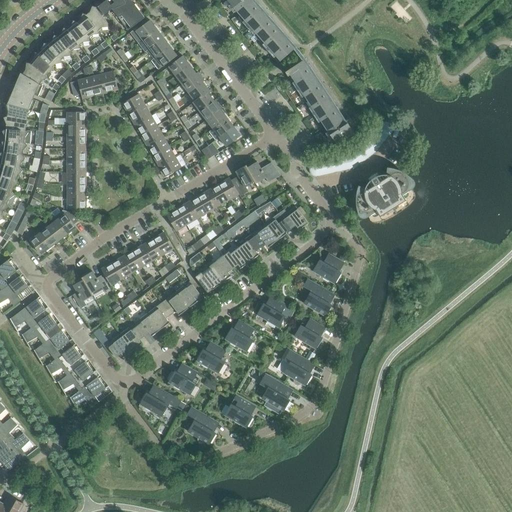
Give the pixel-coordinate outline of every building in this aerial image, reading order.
[(95,7),(97,9),(102,16),(111,9),(118,17),(119,17),(127,28),(126,29),(126,30),(127,29),(128,30),(130,28),(130,27),(132,25),(134,23),(135,22),(135,21),(135,20),(135,19),(136,17),(139,21),(145,17),(135,3),(134,4),(130,0),(106,0),(105,1),(105,0),(95,7)] [(294,49),(250,0),(226,0),(240,15),(238,17),(278,63),(294,49)] [(98,31),(98,30),(102,27),(108,27),(108,23),(102,16),(97,9),(95,7),(92,6),(89,13),(86,15),(98,31)] [(98,34),(98,30),(98,31),(86,15),(82,13),(79,20),(77,22),(77,23),(88,38),(92,35),(98,34)] [(89,41),(88,38),(77,23),(77,22),(76,22),(73,20),(70,28),(67,30),(79,45),(83,42),(89,41)] [(139,43),(142,40),(157,29),(150,20),(132,34),(139,43)] [(79,45),(67,30),(67,29),(63,28),(60,35),(58,37),(69,52),(73,49),(79,48),(79,45)] [(157,29),(142,40),(139,43),(145,51),(147,50),(149,48),(149,49),(163,38),(157,29)] [(70,56),(69,52),(58,37),(57,36),(54,35),(51,43),(48,45),(60,59),(64,57),(70,56)] [(154,59),(155,57),(170,46),(163,38),(149,49),(149,48),(147,50),(154,59)] [(41,51),(39,54),(38,54),(52,67),(53,67),(55,64),(61,63),(60,59),(48,45),(47,44),(44,43),(41,51)] [(159,69),(162,66),(177,55),(170,46),(155,57),(154,59),(152,60),(159,69)] [(104,52),(108,58),(113,53),(109,48),(104,52)] [(52,67),(38,54),(39,54),(38,53),(34,52),(32,61),(30,63),(30,64),(45,75),(46,75),(48,72),(54,70),(53,67),(52,67)] [(101,63),(108,58),(104,52),(97,58),(101,63)] [(183,56),(168,67),(175,76),(189,65),(183,56)] [(345,124),(339,116),(302,60),(285,72),(288,76),(290,74),(291,75),(288,77),(322,128),(324,126),(336,144),(354,133),(347,123),(345,124)] [(46,75),(45,75),(30,64),(30,63),(26,62),(25,71),(23,74),(39,84),(41,81),(41,80),(47,78),(46,75)] [(196,73),(189,65),(175,76),(182,84),(196,73)] [(113,71),(101,74),(106,93),(118,90),(113,71)] [(182,84),(188,93),(203,82),(204,81),(198,72),(196,73),(182,84)] [(39,84),(23,74),(20,73),(19,76),(18,75),(15,81),(17,82),(16,83),(17,86),(15,92),(12,93),(11,95),(10,94),(7,100),(9,100),(7,103),(32,110),(42,86),(39,84)] [(94,96),(106,93),(101,74),(89,77),(94,96)] [(82,99),(94,96),(89,77),(77,80),(82,99)] [(188,93),(194,101),(195,101),(207,92),(208,92),(209,91),(203,82),(188,93)] [(51,102),(55,94),(50,91),(48,94),(48,93),(45,99),(51,102)] [(194,101),(192,102),(199,111),(214,100),(208,92),(207,92),(195,101),(194,101)] [(145,104),(138,94),(122,103),(128,114),(145,104)] [(215,99),(214,100),(199,111),(206,120),(220,109),(222,108),(215,99)] [(8,116),(27,120),(27,119),(27,116),(27,115),(32,111),(32,110),(7,103),(7,104),(6,104),(8,113),(8,116)] [(151,115),(145,104),(128,114),(134,124),(151,115)] [(220,109),(206,120),(212,129),(227,118),(220,109)] [(86,124),(86,112),(67,112),(67,124),(86,124)] [(157,125),(151,115),(134,124),(140,135),(157,125)] [(26,126),(25,126),(29,122),(27,119),(27,120),(8,116),(7,116),(3,117),(7,126),(6,129),(25,130),(26,126)] [(227,118),(212,129),(219,137),(233,126),(227,118)] [(86,136),(86,124),(67,124),(67,136),(86,136)] [(377,128),(386,135),(388,136),(391,132),(386,128),(381,124),(377,128)] [(163,136),(157,125),(140,135),(146,145),(163,136)] [(233,126),(219,137),(226,146),(240,135),(233,126)] [(388,136),(386,135),(377,128),(374,133),(384,141),(388,136)] [(30,130),(25,130),(6,129),(5,129),(2,131),(6,137),(5,140),(5,141),(24,143),(25,143),(29,143),(30,130)] [(381,145),(384,141),(374,133),(370,137),(381,145)] [(67,136),(67,148),(86,148),(86,136),(67,136)] [(169,146),(163,136),(146,145),(152,156),(169,146)] [(377,150),(381,145),(370,137),(367,142),(377,150)] [(25,143),(24,143),(5,141),(5,140),(4,140),(1,142),(4,149),(4,152),(22,156),(22,155),(23,150),(27,145),(25,143)] [(376,151),(377,150),(367,142),(362,145),(370,156),(376,151)] [(362,145),(358,149),(366,159),(370,156),(362,145)] [(175,156),(169,146),(152,156),(158,166),(175,156)] [(207,159),(214,155),(208,146),(201,150),(207,159)] [(86,160),(86,148),(67,148),(67,160),(86,160)] [(361,163),(366,159),(358,149),(353,152),(361,163)] [(22,155),(22,156),(4,152),(3,152),(0,152),(0,154),(2,160),(1,163),(1,164),(20,168),(21,162),(25,158),(22,155)] [(354,168),(361,163),(353,152),(349,155),(351,169),(354,168)] [(175,156),(158,166),(165,177),(176,170),(179,168),(181,167),(185,165),(179,154),(175,156)] [(348,156),(343,157),(346,170),(351,169),(349,155),(348,156)] [(340,171),(346,170),(343,157),(337,158),(340,171)] [(337,158),(332,159),(335,172),(340,171),(337,158)] [(332,159),(326,161),(329,173),(335,172),(332,159)] [(67,160),(67,172),(86,172),(86,160),(67,160)] [(247,167),(255,181),(254,181),(255,183),(265,177),(268,182),(273,179),(266,166),(261,168),(257,161),(247,167)] [(324,175),(329,173),(326,161),(321,162),(324,175)] [(315,163),(317,169),(318,176),(324,175),(321,162),(315,163)] [(0,174),(16,180),(18,174),(22,170),(20,168),(1,164),(1,163),(0,163),(0,174)] [(245,186),(254,181),(255,181),(247,167),(246,165),(235,171),(239,178),(235,181),(243,194),(248,191),(245,186)] [(412,187),(413,187),(413,186),(413,185),(414,185),(414,184),(414,183),(414,182),(413,181),(412,180),(410,178),(407,175),(404,173),(401,172),(397,170),(392,169),(388,168),(386,175),(386,174),(385,175),(389,176),(389,178),(381,184),(376,176),(371,179),(376,188),(374,189),(374,188),(368,192),(365,192),(366,188),(365,188),(359,186),(357,190),(357,194),(356,199),(356,201),(357,204),(357,206),(357,209),(358,212),(359,214),(359,215),(360,215),(360,216),(361,217),(362,217),(363,217),(364,217),(366,217),(366,216),(376,210),(380,216),(388,211),(386,209),(396,203),(398,205),(406,200),(402,194),(411,188),(412,187)] [(86,184),(86,172),(67,172),(67,184),(86,184)] [(16,180),(0,174),(0,187),(12,192),(14,187),(19,182),(16,180)] [(229,178),(218,184),(228,200),(239,194),(229,178)] [(67,184),(67,196),(86,196),(86,184),(67,184)] [(208,190),(218,206),(228,200),(218,184),(208,190)] [(0,200),(7,204),(11,206),(16,195),(14,195),(12,192),(0,187),(0,200)] [(218,206),(208,190),(198,196),(207,212),(218,206)] [(86,209),(86,196),(67,196),(67,209),(86,209)] [(187,202),(197,218),(207,212),(198,196),(187,202)] [(275,199),(271,202),(274,207),(275,209),(280,205),(275,199)] [(7,204),(0,200),(0,214),(1,215),(2,216),(4,217),(6,213),(3,211),(4,210),(9,207),(7,204)] [(197,218),(187,202),(177,208),(187,225),(197,218)] [(20,203),(17,209),(23,212),(26,205),(20,203)] [(290,228),(295,224),(299,230),(308,223),(303,216),(306,213),(301,206),(297,209),(296,206),(287,213),(284,209),(279,213),(286,223),(290,228)] [(177,208),(166,214),(176,231),(187,225),(177,208)] [(17,209),(11,221),(17,224),(23,212),(17,209)] [(63,210),(54,217),(56,220),(67,234),(76,227),(73,224),(78,221),(73,214),(66,211),(63,210)] [(286,223),(279,213),(265,224),(277,240),(286,233),(285,232),(290,228),(286,223)] [(244,226),(249,222),(245,217),(240,221),(244,226)] [(58,241),(67,234),(56,220),(47,227),(58,241)] [(11,221),(5,232),(6,233),(10,236),(13,231),(17,224),(11,221)] [(22,222),(17,232),(22,235),(27,224),(26,224),(22,222)] [(260,246),(265,242),(268,247),(277,240),(265,224),(251,234),(260,246)] [(50,247),(58,241),(47,227),(39,233),(50,247)] [(232,227),(227,231),(231,237),(235,234),(236,231),(235,230),(232,227)] [(212,230),(206,234),(210,239),(216,235),(212,230)] [(41,254),(50,247),(39,233),(38,231),(28,238),(41,254)] [(164,232),(153,238),(163,255),(173,248),(164,232)] [(204,244),(210,239),(206,234),(200,239),(204,244)] [(239,247),(249,261),(258,255),(255,250),(260,246),(251,234),(245,238),(247,241),(239,247)] [(218,238),(213,242),(216,246),(219,251),(223,248),(220,245),(222,244),(220,242),(224,238),(222,235),(218,238)] [(143,244),(152,261),(163,255),(153,238),(143,244)] [(132,250),(142,267),(152,261),(143,244),(132,250)] [(232,267),(237,263),(241,268),(249,261),(239,247),(230,254),(228,251),(223,255),(232,267)] [(122,256),(132,273),(142,267),(132,250),(122,256)] [(328,280),(334,283),(335,282),(336,281),(337,280),(338,279),(338,278),(339,277),(339,276),(339,275),(340,274),(340,272),(338,271),(344,262),(329,254),(325,260),(321,258),(313,271),(323,277),(322,278),(328,281),(328,280)] [(232,267),(223,255),(209,266),(211,269),(211,268),(222,282),(231,276),(227,271),(232,267)] [(122,256),(112,263),(121,279),(132,273),(122,256)] [(0,286),(2,289),(20,276),(23,274),(19,268),(16,270),(8,260),(0,265),(0,286)] [(110,285),(121,279),(112,263),(101,269),(110,285)] [(195,277),(201,284),(208,293),(222,282),(211,268),(211,269),(202,275),(201,273),(195,277)] [(82,277),(83,279),(92,295),(102,289),(103,292),(109,289),(101,275),(96,278),(92,271),(82,277)] [(171,273),(165,278),(169,283),(175,279),(171,273)] [(35,289),(31,284),(28,286),(20,276),(2,289),(0,290),(0,302),(9,298),(14,305),(35,289)] [(77,292),(73,295),(80,308),(86,305),(83,300),(92,295),(83,279),(73,285),(77,292)] [(310,293),(304,303),(314,309),(313,311),(318,314),(319,312),(325,316),(326,314),(327,313),(328,313),(328,312),(329,311),(329,310),(330,309),(330,307),(330,306),(331,305),(329,304),(334,295),(307,279),(302,289),(310,293)] [(190,281),(176,292),(188,308),(197,301),(193,297),(199,293),(190,281)] [(179,315),(188,308),(176,292),(167,298),(172,306),(167,309),(171,314),(176,310),(179,315)] [(258,312),(258,313),(257,314),(278,327),(286,313),(282,311),(285,305),(270,296),(265,305),(263,304),(262,305),(261,306),(260,307),(260,308),(259,309),(259,310),(258,311),(258,312)] [(26,320),(31,327),(49,314),(50,314),(52,312),(48,306),(45,308),(37,298),(10,319),(14,327),(26,320)] [(111,307),(115,312),(121,308),(117,303),(111,307)] [(166,318),(171,314),(167,309),(162,313),(157,306),(148,313),(160,329),(169,322),(166,318)] [(151,336),(160,329),(148,313),(134,323),(143,335),(148,331),(151,336)] [(31,327),(22,335),(26,343),(38,336),(43,343),(61,330),(62,330),(65,328),(60,322),(57,324),(50,314),(49,314),(31,327)] [(302,323),(294,336),(305,342),(304,343),(309,347),(310,345),(315,348),(316,347),(317,346),(318,345),(319,344),(320,343),(320,342),(320,341),(321,340),(321,339),(322,338),(320,336),(325,328),(310,319),(306,325),(302,323)] [(233,329),(231,328),(230,330),(229,330),(229,331),(228,332),(227,333),(227,334),(226,335),(226,336),(226,337),(225,339),(231,342),(230,343),(235,346),(236,345),(246,351),(254,338),(250,335),(254,329),(239,320),(233,329)] [(134,323),(120,334),(133,350),(142,343),(138,339),(143,335),(134,323)] [(95,332),(93,333),(96,337),(98,339),(103,335),(99,329),(95,332)] [(55,359),(73,345),(74,346),(77,344),(72,338),(69,340),(62,330),(61,330),(43,343),(34,350),(38,358),(50,352),(55,359)] [(124,357),(133,350),(120,334),(106,345),(115,356),(120,352),(124,357)] [(202,365),(203,366),(207,368),(208,367),(218,373),(226,359),(222,357),(225,351),(210,342),(205,351),(203,349),(202,351),(201,352),(200,353),(199,354),(199,355),(198,356),(198,357),(198,358),(198,359),(197,360),(202,364),(202,365)] [(62,367),(67,375),(85,361),(86,361),(89,359),(84,354),(81,356),(74,346),(73,345),(55,359),(46,366),(50,374),(62,367)] [(299,382),(305,385),(306,384),(307,383),(308,382),(308,381),(309,380),(309,379),(310,378),(310,377),(310,376),(311,374),(309,373),(314,364),(287,349),(284,354),(282,358),(290,363),(284,373),(294,379),(293,380),(298,383),(299,382)] [(74,383),(79,390),(98,377),(100,375),(96,369),(93,371),(86,361),(85,361),(67,375),(58,382),(62,390),(74,383)] [(178,390),(179,388),(190,394),(197,381),(193,379),(197,372),(182,363),(177,372),(175,371),(174,373),(173,374),(172,374),(171,375),(170,376),(170,377),(169,378),(169,379),(169,381),(168,382),(174,385),(173,387),(178,390)] [(288,402),(288,401),(289,400),(287,398),(292,390),(265,374),(260,383),(268,388),(262,398),(267,401),(265,405),(279,413),(281,409),(283,410),(284,409),(285,408),(286,407),(287,406),(287,405),(288,404),(288,402)] [(113,391),(108,385),(105,387),(98,377),(79,390),(70,398),(74,406),(86,399),(92,407),(113,391)] [(153,385),(152,388),(148,394),(146,393),(145,394),(144,395),(143,396),(143,397),(142,398),(141,399),(141,400),(141,401),(141,402),(140,404),(145,407),(145,408),(150,411),(151,410),(161,416),(169,403),(165,400),(168,394),(153,385)] [(251,419),(251,418),(252,416),(250,415),(255,406),(236,395),(225,415),(235,421),(234,422),(239,425),(240,424),(246,427),(247,425),(248,425),(249,424),(249,423),(250,422),(250,421),(251,420),(251,419)] [(180,401),(177,407),(182,411),(186,404),(180,401)] [(194,421),(188,431),(198,437),(197,439),(197,441),(199,443),(200,444),(202,444),(204,443),(205,442),(209,444),(210,442),(211,441),(212,441),(212,440),(213,439),(213,438),(214,437),(214,436),(214,435),(215,433),(213,432),(218,423),(191,407),(186,417),(194,421)] [(2,424),(0,425),(0,451),(14,440),(8,433),(18,424),(11,417),(2,424)] [(23,433),(14,440),(0,451),(0,459),(4,464),(1,467),(5,472),(26,456),(20,449),(30,440),(23,433)] [(0,503),(0,511),(18,511),(23,504),(11,497),(8,504),(5,505),(4,506),(0,503)]
